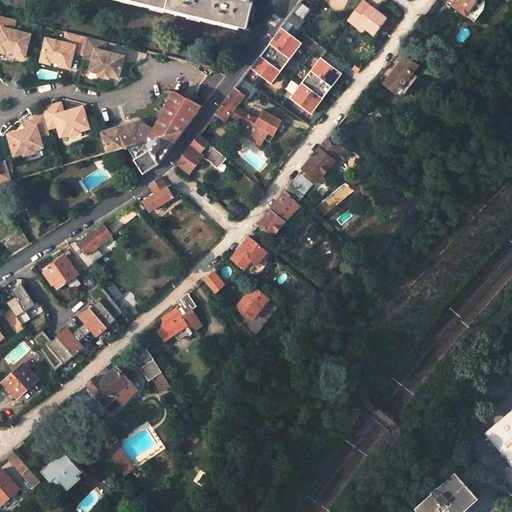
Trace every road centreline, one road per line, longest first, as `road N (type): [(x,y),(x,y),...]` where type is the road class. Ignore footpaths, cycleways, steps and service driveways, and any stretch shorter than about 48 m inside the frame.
road 1 (unclassified): [(2,446),(234,233)]
road 2 (unclassified): [(234,233),(411,9)]
road 3 (unknown): [(221,93),(181,73),(105,97),(14,96),(0,86)]
road 4 (unclassified): [(164,169),(289,0)]
road 5 (unclassified): [(0,273),(164,169)]
